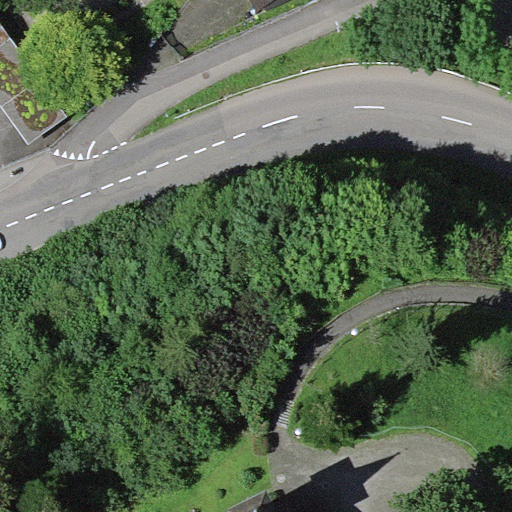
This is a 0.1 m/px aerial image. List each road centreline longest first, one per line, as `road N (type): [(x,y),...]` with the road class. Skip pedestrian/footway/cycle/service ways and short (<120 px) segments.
road 1 (tertiary): [(511,139),(410,105),(333,107),(214,139),(74,200)]
road 2 (unclassified): [(74,200),(75,159),(163,86),(367,0)]
